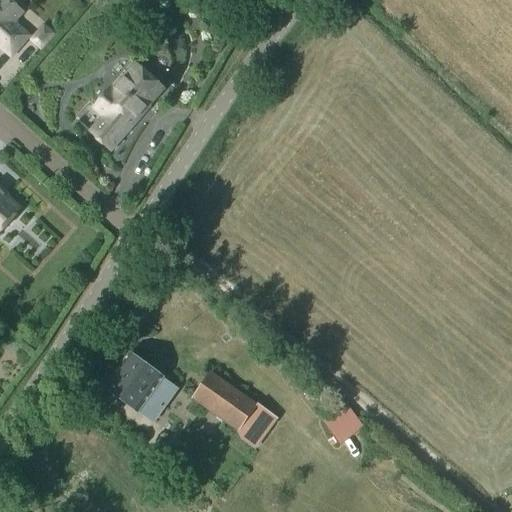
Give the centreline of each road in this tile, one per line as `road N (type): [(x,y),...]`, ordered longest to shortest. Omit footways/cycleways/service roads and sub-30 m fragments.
road 1 (unclassified): [(0,436),(259,50),(303,0)]
road 2 (unknown): [(154,206),(496,511)]
